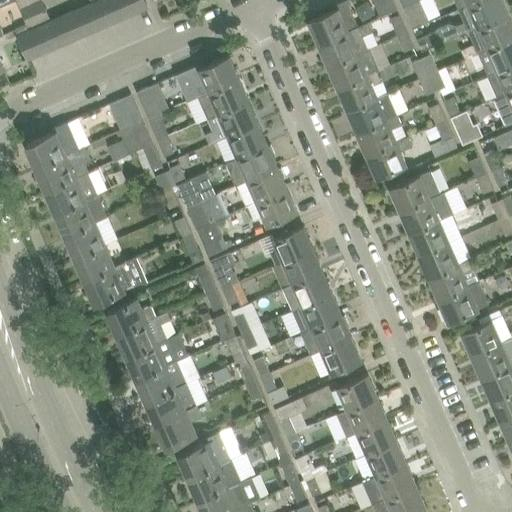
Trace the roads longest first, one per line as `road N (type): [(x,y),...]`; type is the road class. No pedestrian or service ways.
road 1 (residential): [(467,511),(249,3)]
road 2 (residential): [(134,511),(0,211)]
road 3 (residential): [(0,117),(249,3)]
road 4 (secondary): [(98,511),(0,283)]
road 5 (secondary): [(0,377),(63,511)]
